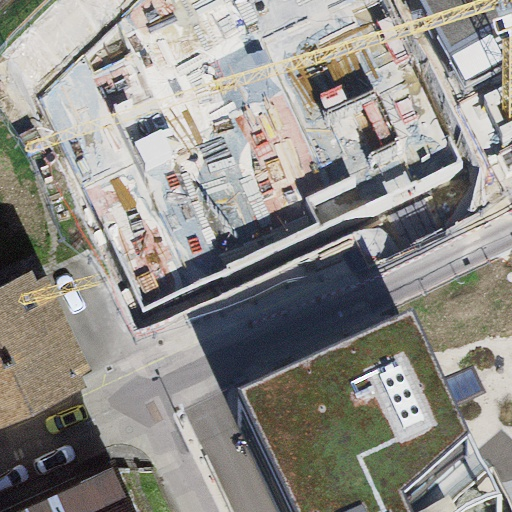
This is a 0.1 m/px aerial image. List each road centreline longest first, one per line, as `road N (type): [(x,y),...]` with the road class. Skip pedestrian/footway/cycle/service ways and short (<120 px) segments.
road 1 (residential): [(511,215),(153,388)]
road 2 (residential): [(153,388),(0,461)]
road 3 (residential): [(209,511),(153,388)]
